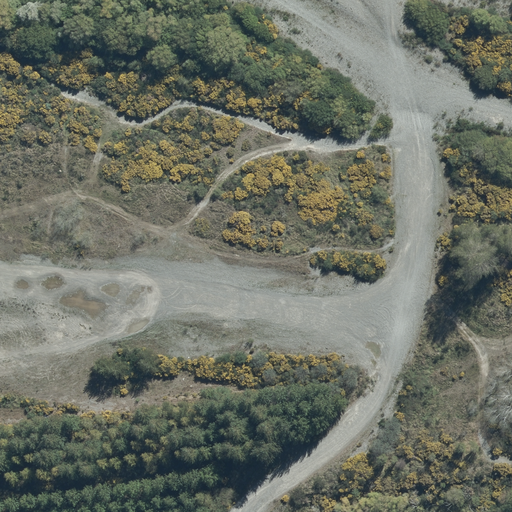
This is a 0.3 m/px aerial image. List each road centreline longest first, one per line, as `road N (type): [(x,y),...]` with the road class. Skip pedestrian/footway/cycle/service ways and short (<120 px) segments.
road 1 (track): [(247,511),(363,413),(401,342),(423,223),(417,118),(394,54),(387,0)]
road 2 (track): [(0,279),(405,315)]
road 3 (track): [(418,139),(279,134),(179,103),(145,123),(68,93)]
road 4 (track): [(511,462),(489,455),(480,435),(485,350),(454,318),(410,293)]
road 5 (track): [(405,84),(278,0)]
